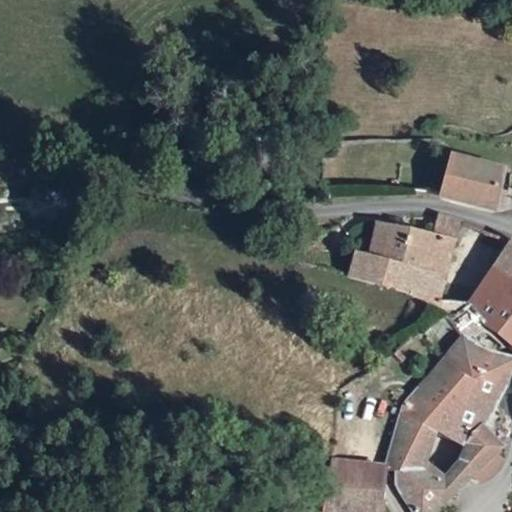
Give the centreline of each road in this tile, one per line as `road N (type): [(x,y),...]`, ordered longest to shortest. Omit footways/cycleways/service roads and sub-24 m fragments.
road 1 (residential): [(511,225),(425,208),(280,215),(114,178),(0,167)]
road 2 (track): [(114,178),(0,229)]
